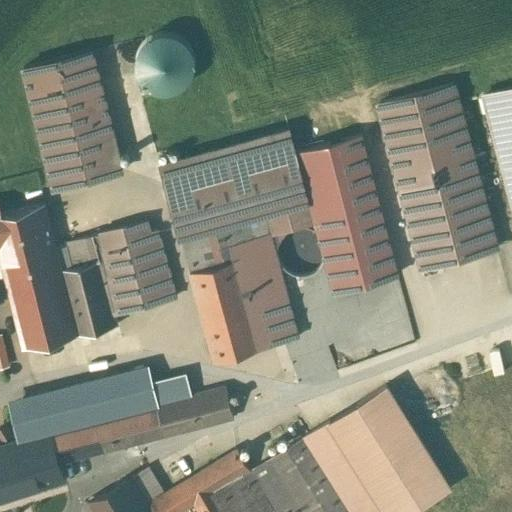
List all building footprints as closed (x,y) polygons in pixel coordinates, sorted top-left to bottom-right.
[(166,28),(160,29),(156,31),(152,33),(149,35),(147,37),(145,39),(143,42),(141,46),(140,50),(139,54),(139,58),(139,62),(140,66),(141,70),(143,74),(146,78),(148,80),(151,82),(155,85),(159,86),(164,88),(169,88),(175,87),(179,86),(183,84),(186,82),(189,80),(192,77),(195,73),(197,68),(198,64),(198,61),(199,57),(198,53),(197,50),(196,47),(195,45),(193,41),(191,38),(188,35),(183,32),(179,30),(174,29),(169,28),(166,28)] [(92,47),(23,65),(53,185),(122,167),(92,47)] [(511,76),(478,86),(511,209),(511,76)] [(453,80),(378,100),(422,265),(496,245),(453,80)] [(361,131),(298,148),(320,233),(326,253),(335,288),(397,271),(361,131)] [(294,149),(166,184),(179,233),(183,232),(307,198),(294,149)] [(307,198),(183,232),(192,268),(190,268),(214,356),(298,333),(271,232),(288,228),(302,224),(313,221),(307,198)] [(44,201),(0,211),(0,246),(8,280),(60,266),(44,201)] [(60,266),(8,280),(24,343),(118,322),(114,310),(176,293),(158,225),(135,231),(132,220),(72,236),(78,262),(60,266)] [(0,365),(8,363),(3,344),(0,344),(0,365)] [(147,363),(29,392),(31,399),(11,404),(19,437),(48,430),(158,403),(157,400),(147,363)] [(439,372),(434,371),(429,370),(424,371),(421,372),(418,374),(415,375),(412,377),(410,380),(407,384),(405,388),(404,391),(403,395),(403,398),(404,401),(404,404),(405,406),(406,409),(408,412),(410,415),(413,418),(415,420),(419,422),(423,423),(428,424),(434,424),(438,423),(443,421),(447,418),(449,416),(451,415),(453,411),(455,408),(456,405),(457,402),(457,397),(456,392),(455,389),(454,385),(452,382),(450,379),(446,376),(443,374),(439,372)] [(385,382),(306,432),(356,511),(406,511),(450,485),(385,382)] [(158,403),(48,430),(48,431),(57,459),(233,415),(226,383),(157,400),(158,403)] [(6,441),(16,438),(12,423),(2,425),(6,441)] [(48,431),(0,445),(0,495),(62,477),(57,459),(48,431)] [(350,511),(302,435),(270,455),(272,458),(263,463),(292,511),(350,511)] [(238,446),(164,491),(148,464),(132,474),(154,511),(171,511),(194,498),(202,511),(265,511),(272,508),(273,507),(252,470),(238,446)] [(292,511),(263,463),(252,470),(273,507),(272,508),(275,511),(292,511)] [(154,511),(132,474),(88,500),(87,500),(93,511),(154,511)]
